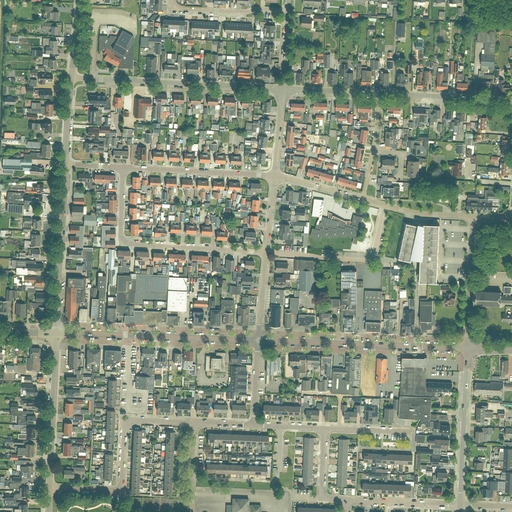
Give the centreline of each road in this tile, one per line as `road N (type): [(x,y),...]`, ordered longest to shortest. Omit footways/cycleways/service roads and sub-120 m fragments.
road 1 (residential): [(122,167),(122,240),(266,252)]
road 2 (unclassified): [(282,89),(70,78)]
road 3 (tertiary): [(466,347),(257,340)]
road 4 (tertiary): [(55,333),(65,164)]
road 5 (residential): [(266,252),(371,260),(384,204)]
road 6 (unclassified): [(459,504),(466,347)]
road 7 (tertiary): [(49,486),(55,333)]
road 8 (residential): [(274,175),(122,167)]
road 9 (residential): [(49,486),(121,490),(125,419)]
road 10 (unclassified): [(511,101),(378,93)]
road 11 (residential): [(466,347),(472,216)]
road 12 (tertiary): [(257,340),(128,334)]
road 13 (residential): [(287,10),(172,8),(172,0)]
